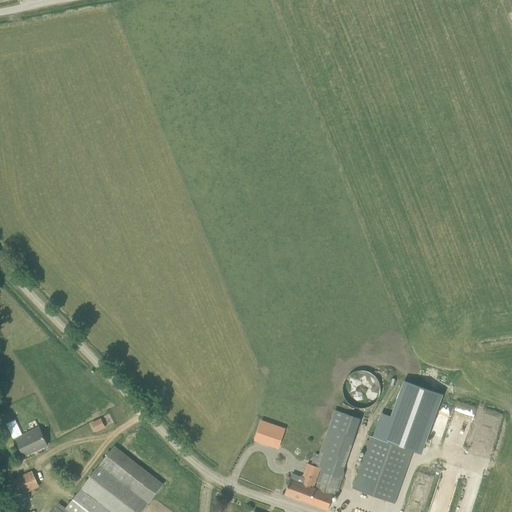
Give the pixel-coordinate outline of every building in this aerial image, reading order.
[(342,387),(343,392),(344,398),(347,402),(351,406),(355,408),(360,409),(365,408),(369,407),(373,404),(377,401),(380,391),(380,386),(378,381),(372,374),(368,372),(363,371),(359,371),(354,372),(351,374),(347,377),(344,382),(342,387)] [(383,414),(375,437),(396,445),(411,450),(412,446),(422,449),(442,394),(422,387),(405,381),(391,417),(383,414)] [(334,410),(328,428),(354,437),(361,419),(334,410)] [(91,422),(95,432),(105,428),(101,418),(91,422)] [(261,421),(254,440),(272,447),(279,427),(261,421)] [(23,456),(47,445),(39,427),(15,439),(23,456)] [(342,471),(354,437),(328,428),(317,458),(318,458),(316,463),(323,465),(314,489),(312,488),(319,469),(307,464),(302,479),(303,479),(302,483),(300,482),(300,484),(290,480),(288,485),(284,494),(327,510),(331,501),(333,496),(336,497),(345,472),(342,471)] [(356,479),(353,489),(394,503),(397,494),(398,494),(413,451),(411,450),(396,445),(375,437),(370,436),(364,452),(355,479),(356,479)] [(59,504),(52,511),(141,511),(160,489),(163,484),(117,448),(114,446),(65,509),(59,504)] [(18,496),(39,487),(32,472),(11,481),(18,496)] [(438,500),(452,502),(455,482),(441,479),(438,500)]
